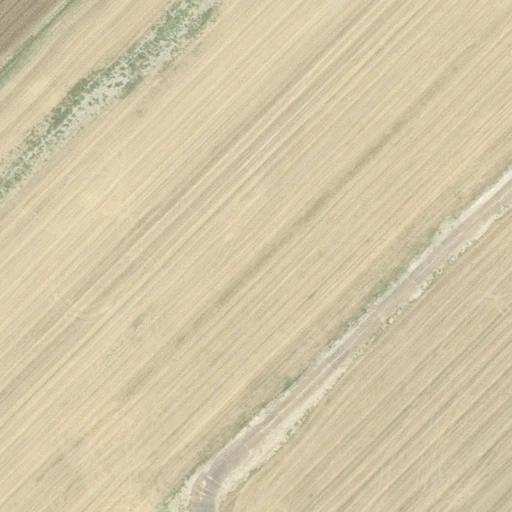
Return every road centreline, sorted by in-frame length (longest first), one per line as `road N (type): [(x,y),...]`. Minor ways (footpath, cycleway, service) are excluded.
road 1 (unclassified): [(196,511),(511,200)]
road 2 (unclassified): [(169,511),(0,343)]
